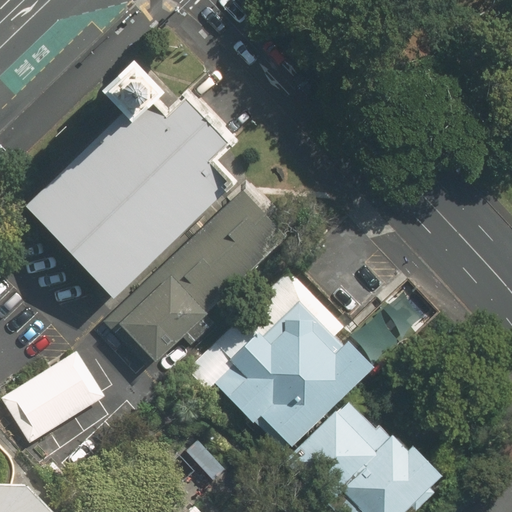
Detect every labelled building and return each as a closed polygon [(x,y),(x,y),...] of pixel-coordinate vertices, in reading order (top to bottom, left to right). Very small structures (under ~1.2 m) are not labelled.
[(26,206),(113,298),(237,180),(216,157),(237,139),(185,89),(167,106),(159,96),(164,92),(132,60),(100,90),(122,113),(26,206)] [(287,237),(241,190),(109,315),(155,363),(184,336),(192,345),(216,322),(207,313),(287,237)] [(409,279),(351,331),(378,362),(437,309),(409,279)] [(254,421),(284,453),(373,367),(348,340),(343,344),(299,300),(261,333),(258,330),(229,359),(232,363),(213,382),(252,422),(254,421)] [(75,351),(0,397),(0,398),(28,444),(104,397),(75,351)] [(410,511),(448,474),(419,445),(413,449),(396,432),(389,439),(349,400),(284,464),(332,511),(410,511)] [(0,511),(51,511),(26,485),(0,484),(0,511)] [(230,511),(205,487),(178,511),(230,511)]
